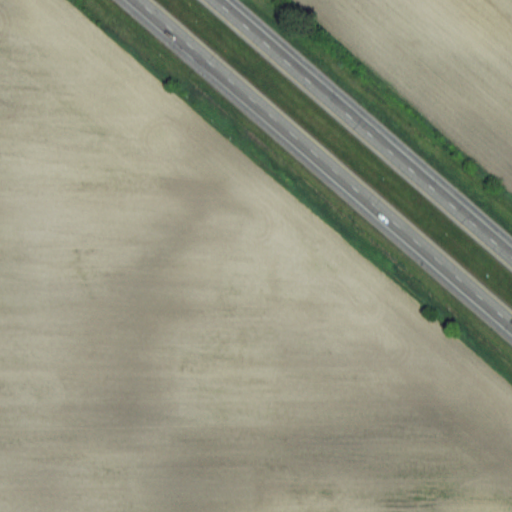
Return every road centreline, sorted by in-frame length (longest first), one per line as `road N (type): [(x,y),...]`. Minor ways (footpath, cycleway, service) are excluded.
road 1 (trunk): [(138,0),(511,323)]
road 2 (trunk): [(511,256),(215,0)]
